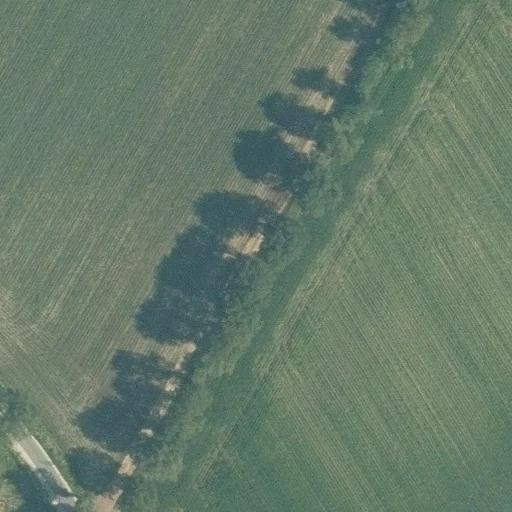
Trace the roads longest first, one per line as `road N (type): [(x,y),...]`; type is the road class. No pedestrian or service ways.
road 1 (track): [(401,0),(99,511)]
road 2 (unclassified): [(77,511),(0,408)]
